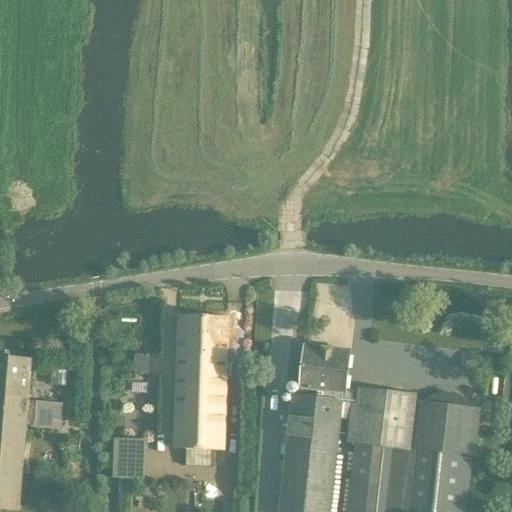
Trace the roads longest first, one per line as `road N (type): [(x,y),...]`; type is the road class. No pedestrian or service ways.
road 1 (track): [(250,511),(289,301),(293,208),(346,126),(362,0)]
road 2 (unclassified): [(0,301),(290,262),(511,281)]
